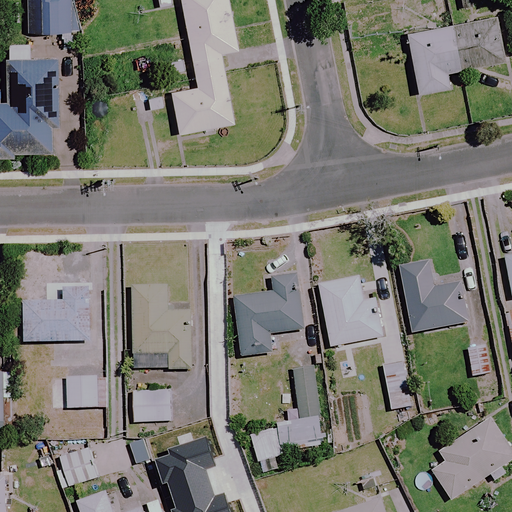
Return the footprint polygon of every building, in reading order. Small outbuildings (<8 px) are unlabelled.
[(28,0),(29,33),(76,31),(75,0),(28,0)] [(180,0),(197,88),(171,93),(171,90),(160,92),(159,85),(145,88),(150,114),(174,110),(179,135),(234,125),(221,55),(237,52),(227,0),(180,0)] [(504,64),(496,19),(407,35),(417,95),(449,89),(446,74),(504,64)] [(30,60),(30,46),(8,45),(7,104),(0,103),(0,159),(14,160),(15,154),(52,155),(53,126),(56,126),(58,61),(30,60)] [(436,287),(431,261),(400,267),(412,335),(465,325),(457,283),(436,287)] [(238,377),(245,376),(273,372),(268,336),(302,331),(294,273),(264,277),(267,294),(234,299),(243,361),(236,361),(238,377)] [(365,303),(360,278),(319,286),(332,349),(384,338),(377,301),(365,303)] [(169,313),(169,287),(134,287),(134,354),(169,354),(169,371),(192,370),(192,338),(188,338),(188,313),(169,313)] [(91,343),(90,289),(64,289),(64,302),(25,303),(25,344),(91,343)] [(485,346),(468,349),(473,379),(491,375),(485,346)] [(412,408),(403,362),(383,366),(391,411),(412,408)] [(324,444),(314,368),(293,370),(300,420),(292,421),(295,448),(324,444)] [(0,431),(11,431),(9,372),(0,371),(0,431)] [(66,376),(66,380),(49,380),(49,409),(65,410),(107,411),(107,377),(66,376)] [(172,423),(172,392),(134,393),(135,424),(172,423)] [(511,461),(511,449),(490,418),(441,452),(448,462),(432,472),(453,503),(491,476),(496,483),(506,476),(501,469),(511,461)] [(99,479),(89,444),(59,452),(69,488),(99,479)] [(242,511),(228,470),(192,481),(195,489),(171,497),(176,511),(242,511)] [(40,488),(38,475),(19,477),(20,490),(40,488)] [(8,511),(7,478),(0,477),(0,511),(8,511)] [(128,511),(113,511),(107,493),(78,502),(81,511),(143,511),(141,507),(128,511)] [(385,511),(382,501),(345,511),(385,511)]
